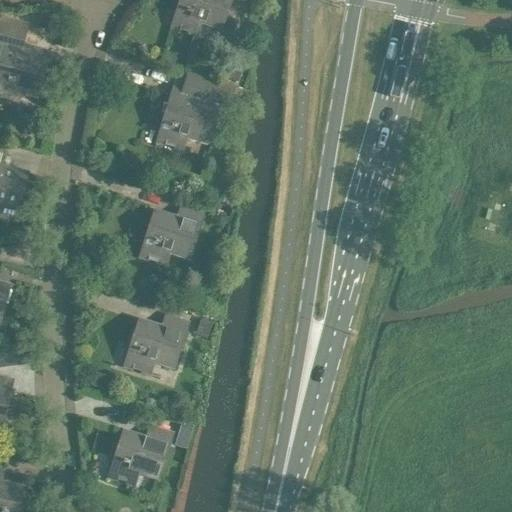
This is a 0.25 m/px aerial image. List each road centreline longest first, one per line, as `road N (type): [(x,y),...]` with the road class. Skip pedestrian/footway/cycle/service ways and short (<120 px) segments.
road 1 (residential): [(68,511),(58,161),(88,43),(115,0)]
road 2 (primary): [(290,448),(361,220),(416,0)]
road 3 (primary): [(354,0),(318,205),(290,448)]
